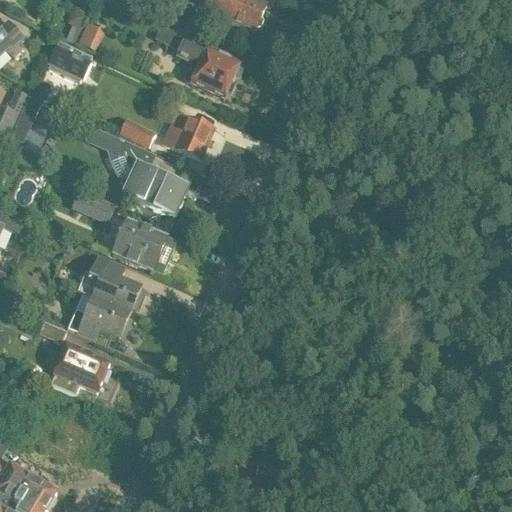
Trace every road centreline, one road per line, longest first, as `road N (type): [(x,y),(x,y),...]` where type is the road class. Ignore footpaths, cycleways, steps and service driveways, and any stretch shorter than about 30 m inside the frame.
road 1 (residential): [(129,511),(238,256)]
road 2 (track): [(238,256),(337,0)]
road 3 (track): [(511,451),(276,511)]
